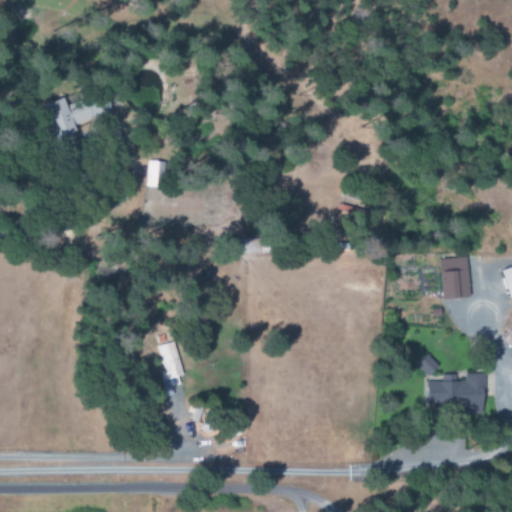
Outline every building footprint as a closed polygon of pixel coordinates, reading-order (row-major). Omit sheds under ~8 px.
[(70,134),(61,103),(43,108),(52,139),(70,134)] [(145,187),(162,187),(163,162),(146,161),(145,187)] [(263,238),(233,239),(233,253),(264,252),(263,238)] [(439,279),(444,279),(445,299),(468,297),(466,258),(438,259),(439,279)] [(511,266),(500,270),(509,297),(511,296),(511,266)] [(157,346),(164,371),(159,372),(166,397),(172,395),(170,387),(179,385),(177,377),(182,375),(173,341),(157,346)] [(484,403),(484,374),(464,374),(464,381),(455,381),(455,374),(433,375),(432,360),(418,360),(419,377),(425,377),(425,403),(484,403)]
